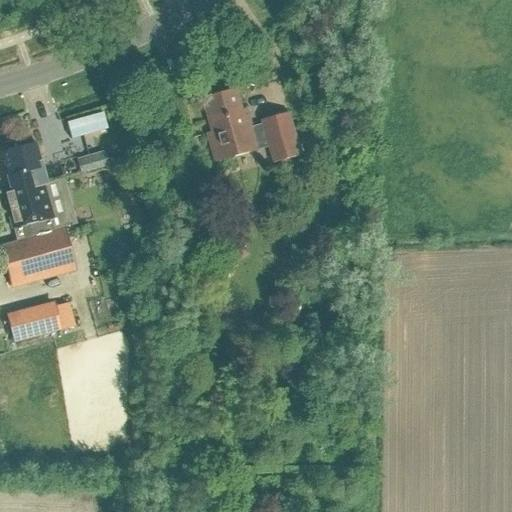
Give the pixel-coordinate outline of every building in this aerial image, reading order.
[(240,112),(235,90),(204,98),(212,131),(206,132),(213,162),(255,152),(254,148),(264,145),(270,166),(298,159),(287,116),(260,122),(261,127),(250,129),(245,111),(240,112)] [(18,247),(3,252),(12,290),(77,272),(65,227),(56,229),(53,216),(58,215),(49,182),(39,144),(6,153),(15,188),(5,190),(8,200),(14,226),(21,225),(24,238),(17,240),(18,247)] [(82,176),(109,168),(105,153),(77,161),(82,176)] [(301,259),(309,249),(294,236),(286,245),(301,259)] [(238,238),(218,250),(227,266),(247,254),(238,238)] [(6,316),(13,342),(76,324),(68,298),(6,316)] [(96,458),(96,471),(128,471),(128,458),(96,458)]
